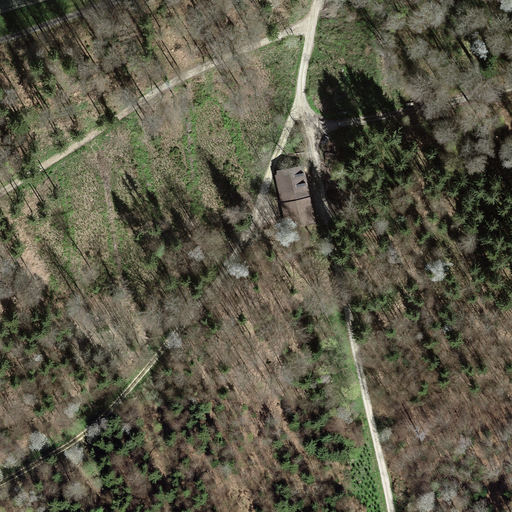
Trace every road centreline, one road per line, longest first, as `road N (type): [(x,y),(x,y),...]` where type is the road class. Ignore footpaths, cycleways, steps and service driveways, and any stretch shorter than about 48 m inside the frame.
road 1 (track): [(301,94),(230,262),(158,357),(97,426),(0,484)]
road 2 (track): [(301,94),(389,511)]
road 3 (track): [(312,25),(155,90),(0,193)]
road 4 (track): [(310,137),(511,86)]
